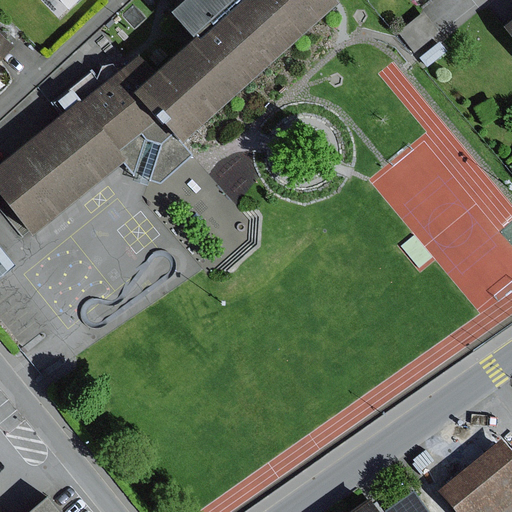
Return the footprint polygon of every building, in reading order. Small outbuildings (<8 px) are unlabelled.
[(61,119),(0,168),(0,201),(30,238),(121,163),(114,155),(138,135),(144,143),(159,147),(169,138),(178,148),(181,145),(332,11),(322,0),(247,0),(197,46),(191,39),(170,58),(155,41),(118,74),(111,66),(101,70),(95,81),(91,72),(50,105),(61,119)] [(53,0),(67,14),(81,0),(53,0)] [(170,16),(191,39),(197,46),(247,0),(177,0),(182,5),(170,16)] [(398,34),(414,54),(439,34),(431,24),(423,14),(398,34)] [(511,21),(500,30),(511,45),(511,21)] [(0,63),(15,48),(0,34),(0,63)] [(439,44),(419,59),(427,69),(447,53),(439,44)] [(114,155),(121,163),(131,176),(160,186),(191,157),(181,145),(178,148),(169,138),(159,147),(144,143),(138,135),(114,155)] [(0,249),(0,279),(14,267),(0,249)] [(511,511),(511,463),(496,445),(437,496),(450,511),(511,511)] [(425,511),(412,493),(384,511),(425,511)] [(61,511),(49,498),(32,511),(61,511)] [(374,511),(368,503),(355,511),(374,511)]
